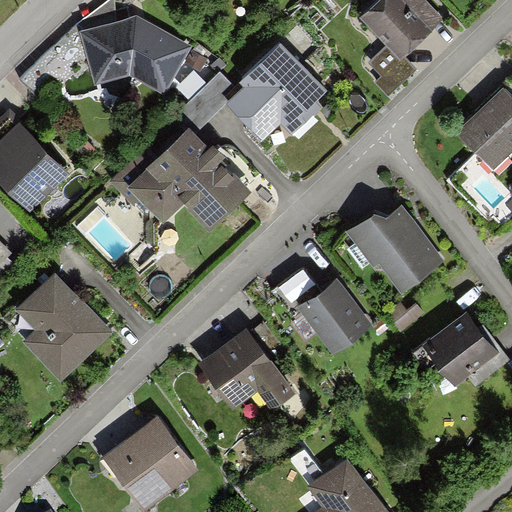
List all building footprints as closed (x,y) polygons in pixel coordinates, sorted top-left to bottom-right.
[(443,18),(425,0),(379,0),(361,17),(388,45),(401,58),(403,56),(443,18)] [(136,14),(80,33),(96,86),(129,78),(162,95),(193,48),(136,14)] [(331,96),(280,43),(240,82),(245,87),(240,91),(227,104),(263,141),(281,123),(292,134),(331,96)] [(416,69),(403,56),(401,58),(388,45),(368,63),(380,76),(375,82),(388,96),(416,69)] [(190,126),(197,133),(240,91),(220,72),(178,114),(190,126)] [(511,143),(511,91),(504,83),(457,127),(491,163),(511,143)] [(9,110),(0,118),(0,175),(28,204),(65,167),(9,110)] [(190,126),(126,186),(163,225),(185,204),(208,229),(250,191),(224,164),(229,159),(214,143),(210,147),(197,133),(190,126)] [(374,213),(346,232),(371,265),(377,261),(400,293),(444,262),(404,206),(388,218),(374,213)] [(319,293),(301,270),(275,291),(296,316),(302,311),(336,353),(373,323),(337,278),(319,293)] [(110,336),(56,275),(17,310),(34,329),(23,339),(60,380),(110,336)] [(480,327),(470,313),(425,347),(456,386),(469,376),(476,385),(509,359),(483,325),(480,327)] [(247,326),(200,363),(235,408),(258,390),(272,409),(294,392),(265,355),(280,343),(263,321),(251,331),(247,326)] [(156,415),(103,456),(144,509),(197,468),(156,415)] [(386,511),(344,451),(303,479),(319,503),(305,511),(386,511)]
